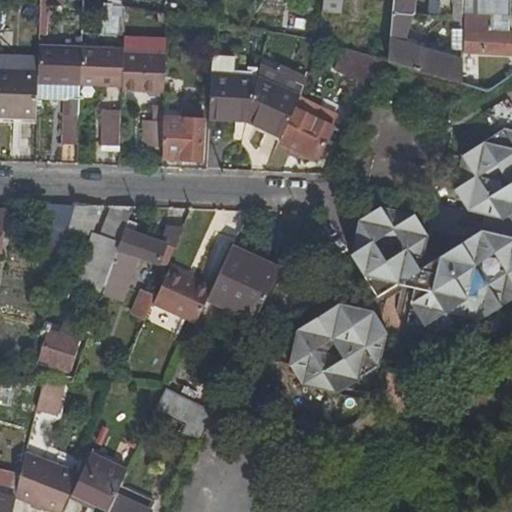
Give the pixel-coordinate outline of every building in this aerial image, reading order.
[(404,4),(386,2),(381,51),(381,56),(456,77),(457,0),(448,0),(448,21),(447,21),(446,51),(400,38),(404,4)] [(487,6),(460,6),(459,45),(510,45),(510,25),(487,24),(487,6)] [(116,31),(116,44),(120,44),(156,45),(157,24),(133,23),(133,32),(116,31)] [(0,63),(14,64),(15,35),(0,34),(0,63)] [(36,65),(35,80),(77,81),(77,43),(36,43),(36,65)] [(77,43),(77,81),(120,82),(120,44),(116,44),(77,43)] [(208,60),(207,111),(247,113),(253,84),(230,79),(233,63),(208,60)] [(0,63),(0,109),(35,110),(35,80),(36,65),(14,64),(0,63)] [(257,64),(233,63),(230,79),(253,84),(257,64)] [(279,74),(257,64),(253,84),(273,88),(279,74)] [(253,84),(247,113),(281,127),(295,95),(300,83),(279,74),(273,88),(253,84)] [(161,144),(161,155),(200,155),(200,115),(192,115),(192,106),(176,106),(176,95),(161,95),(161,119),(161,144)] [(316,105),(295,95),(281,127),(275,141),(312,157),(327,123),(311,116),(316,105)] [(61,141),(78,140),(78,97),(60,98),(61,141)] [(332,111),(316,105),(311,116),(327,123),(332,111)] [(99,147),(120,147),(120,107),(99,107),(99,147)] [(35,110),(0,109),(0,119),(35,120),(35,110)] [(141,144),(161,144),(161,119),(141,119),(141,144)] [(468,193),(466,209),(498,216),(510,209),(511,197),(511,194),(510,190),(511,188),(511,129),(503,127),(479,141),(478,156),(460,152),(452,188),(468,193)] [(478,156),(479,141),(460,152),(478,156)] [(468,193),(452,188),(466,209),(468,193)] [(364,277),(366,282),(379,285),(395,276),(402,245),(417,235),(410,222),(411,211),(379,201),(356,214),(386,265),(364,277)] [(122,218),(127,204),(107,204),(98,234),(115,240),(122,218)] [(96,237),(97,206),(56,205),(55,235),(96,237)] [(386,265),(356,214),(348,249),(364,277),(386,265)] [(122,218),(115,240),(98,290),(116,296),(133,252),(162,264),(180,223),(158,225),(153,239),(127,229),(130,221),(122,218)] [(425,266),(412,274),(405,296),(424,303),(418,318),(453,327),(473,314),(475,300),(478,298),(493,301),(511,291),(511,249),(510,249),(508,248),(510,233),(494,229),(489,245),(489,247),(483,246),(482,243),(480,241),(476,240),(472,241),(469,245),(466,241),(449,251),(460,268),(454,272),(425,266)] [(253,263),(256,257),(226,243),(224,249),(253,263)] [(253,263),(224,249),(207,286),(202,296),(252,319),(276,266),(256,257),(253,263)] [(149,302),(190,321),(202,296),(207,286),(165,267),(149,302)] [(141,315),(150,292),(139,287),(129,310),(141,315)] [(424,303),(405,296),(418,318),(424,303)] [(475,300),(473,314),(493,301),(478,298),(475,300)] [(325,312),(328,314),(329,312),(337,307),(342,308),(346,311),(348,315),(348,320),(345,323),(343,325),(346,328),(369,314),(380,331),(386,329),(373,307),(341,299),(321,310),(325,312)] [(325,312),(314,326),(308,327),(306,326),(298,324),(290,357),(302,380),(335,389),(336,378),(346,372),(359,377),(377,365),(386,329),(380,331),(369,314),(346,328),(343,325),(345,323),(348,320),(348,315),(346,311),(342,308),(337,307),(329,312),(328,314),(325,312)] [(306,326),(308,327),(314,326),(325,312),(321,310),(298,324),(306,326)] [(73,337),(44,329),(35,359),(64,367),(73,337)] [(336,378),(335,389),(359,377),(346,372),(336,378)] [(220,386),(162,382),(157,394),(187,408),(182,418),(201,427),(220,386)] [(15,490),(61,501),(79,461),(25,448),(15,490)] [(118,478),(124,464),(90,448),(70,491),(89,500),(91,495),(106,502),(113,488),(118,478)] [(113,488),(147,503),(151,494),(118,478),(113,488)] [(0,511),(9,511),(15,490),(0,486),(0,511)] [(147,503),(113,488),(106,502),(101,511),(144,511),(148,504),(147,503)]
